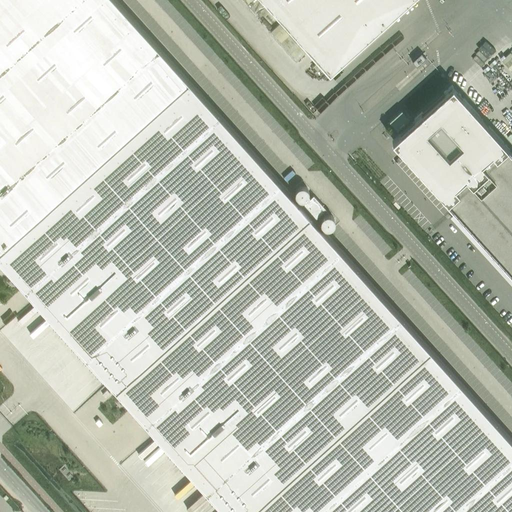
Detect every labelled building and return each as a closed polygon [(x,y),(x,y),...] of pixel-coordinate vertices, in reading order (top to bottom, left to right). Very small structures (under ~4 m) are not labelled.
[(117,0),(0,0),(0,258),(228,511),(511,511),(511,437),(450,369),(188,78),(117,0)] [(406,0),(266,0),(329,69),(406,0)] [(417,66),(426,57),(421,52),(412,61),(417,66)] [(511,151),(452,85),(399,133),(392,139),(402,150),(511,271),(511,151)] [(314,194),(304,204),(316,217),(326,208),(314,194)] [(177,481),(168,485),(172,493),(181,489),(177,481)]
